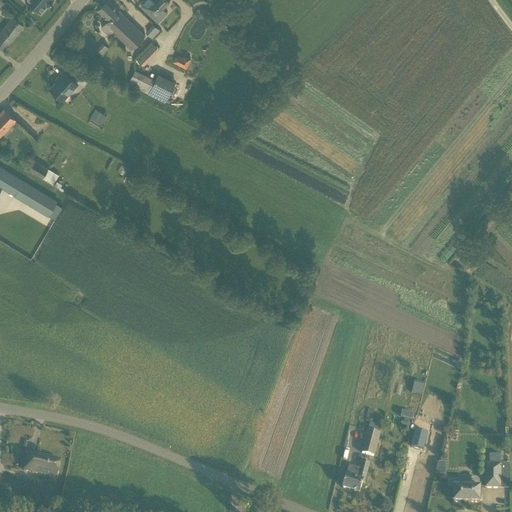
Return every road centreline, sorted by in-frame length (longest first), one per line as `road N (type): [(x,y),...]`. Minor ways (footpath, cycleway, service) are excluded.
road 1 (unclassified): [(300,511),(133,438),(0,408)]
road 2 (unclassified): [(0,95),(82,0)]
